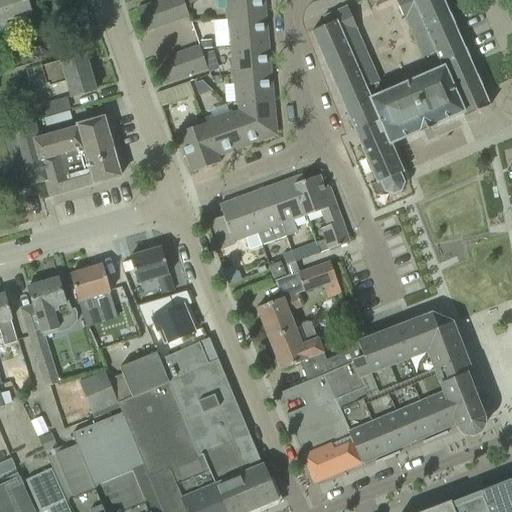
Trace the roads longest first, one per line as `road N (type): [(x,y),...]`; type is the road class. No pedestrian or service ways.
road 1 (residential): [(298,511),(176,206)]
road 2 (residential): [(176,206),(106,0)]
road 3 (residential): [(399,311),(338,158),(317,145)]
road 4 (residential): [(0,256),(176,206)]
road 5 (residential): [(511,441),(368,498)]
road 6 (residential): [(176,206),(317,145)]
road 7 (residential): [(317,145),(288,0)]
